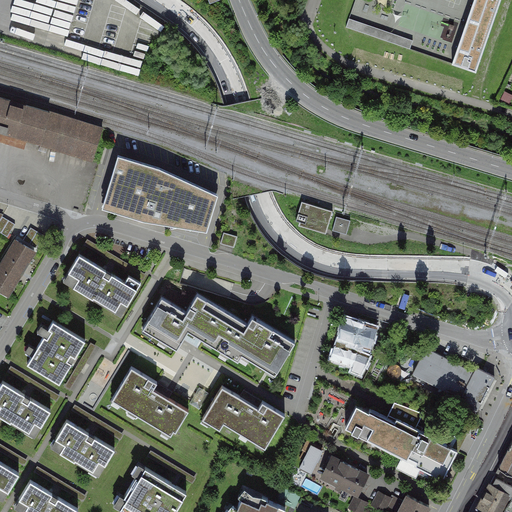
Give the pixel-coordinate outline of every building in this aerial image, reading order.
[(501,0),(474,0),(458,48),(455,57),(452,64),(476,72),(501,0)] [(458,48),(451,46),(460,22),(406,4),(392,42),(396,43),(395,44),(410,49),(446,61),(449,55),(455,57),(458,48)] [(0,135),(93,163),(103,128),(0,98),(0,135)] [(156,166),(118,155),(103,210),(147,222),(208,231),(219,195),(156,166)] [(298,227),(329,233),(333,209),(301,204),(298,227)] [(334,230),(348,234),(352,220),(338,216),(334,230)] [(354,216),(349,232),(377,240),(381,223),(354,216)] [(16,224),(3,217),(0,221),(0,232),(8,238),(16,224)] [(238,237),(225,233),(221,244),(235,248),(238,237)] [(0,292),(9,298),(37,251),(16,239),(0,266),(0,292)] [(264,254),(262,261),(277,265),(279,258),(264,254)] [(106,272),(80,256),(63,283),(121,319),(138,292),(106,272)] [(216,347),(234,317),(198,297),(189,312),(164,297),(144,330),(177,349),(188,330),(199,337),(216,347)] [(253,329),(234,317),(216,347),(240,361),(243,355),(269,370),(286,342),(277,337),(279,334),(258,321),(253,329)] [(377,328),(344,318),(336,341),(370,351),(377,328)] [(45,319),(41,327),(48,331),(52,323),(45,319)] [(84,339),(55,322),(28,367),(58,384),(72,360),(84,339)] [(473,369),(426,345),(412,372),(446,389),(440,400),(456,409),(460,402),(477,411),(495,374),(476,364),(473,369)] [(165,386),(134,368),(112,406),(165,437),(167,433),(174,437),(189,412),(169,401),(160,395),(165,386)] [(33,397),(5,382),(0,391),(0,415),(39,437),(55,410),(33,397)] [(224,384),(202,420),(221,432),(225,424),(270,451),(293,414),(271,401),(266,409),(260,405),(224,384)] [(442,482),(457,454),(356,404),(342,433),(442,482)] [(96,438),(67,421),(51,449),(100,477),(116,449),(96,438)] [(313,474),(324,449),(312,444),(301,468),(313,474)] [(511,444),(499,469),(511,475),(511,444)] [(368,471),(332,452),(320,475),(355,494),(368,471)] [(0,460),(0,497),(5,500),(21,473),(0,460)] [(140,465),(114,510),(117,511),(183,511),(193,496),(175,485),(140,465)] [(63,498),(33,481),(16,509),(21,511),(82,511),(84,511),(63,498)] [(504,511),(511,498),(511,493),(492,483),(479,509),(484,511),(504,511)] [(232,511),(287,511),(290,507),(245,486),(232,511)] [(431,511),(433,508),(408,496),(399,511),(431,511)]
